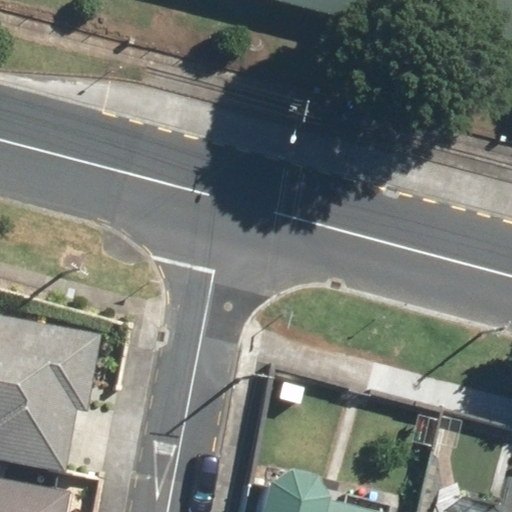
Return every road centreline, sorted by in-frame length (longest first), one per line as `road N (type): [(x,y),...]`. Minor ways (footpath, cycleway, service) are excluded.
road 1 (residential): [(227,199),(169,511)]
road 2 (secondary): [(227,199),(511,275)]
road 3 (secondary): [(0,139),(227,199)]
